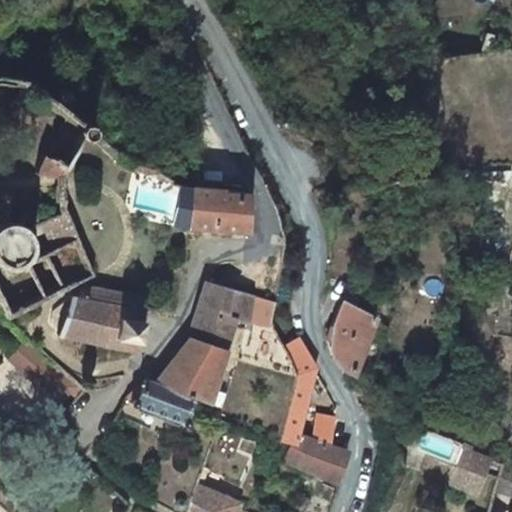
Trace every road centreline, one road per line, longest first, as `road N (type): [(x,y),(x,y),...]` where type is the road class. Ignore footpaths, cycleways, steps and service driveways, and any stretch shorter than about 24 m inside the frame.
road 1 (residential): [(341,511),(361,442),(307,337),(321,240),(188,0)]
road 2 (residential): [(178,0),(189,53),(266,222),(254,247),(203,253),(177,334),(67,434)]
